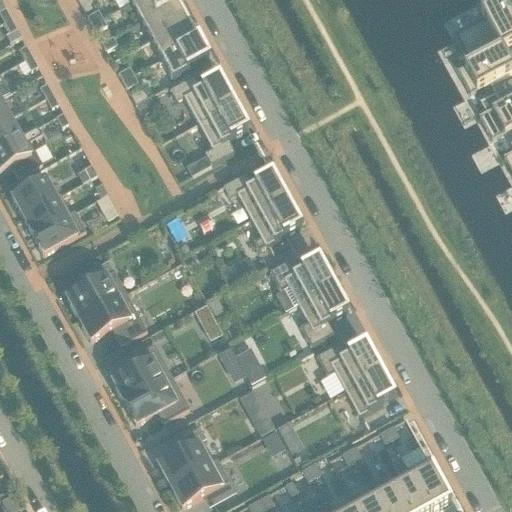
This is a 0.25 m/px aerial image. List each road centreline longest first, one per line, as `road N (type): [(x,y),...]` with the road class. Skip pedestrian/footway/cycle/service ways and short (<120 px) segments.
road 1 (residential): [(210,0),(492,511)]
road 2 (residential): [(146,511),(0,244)]
